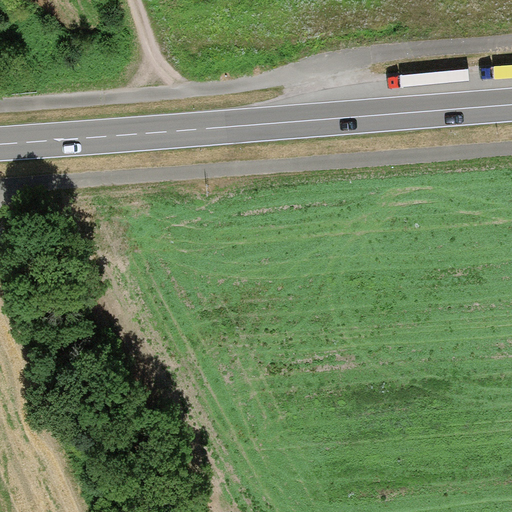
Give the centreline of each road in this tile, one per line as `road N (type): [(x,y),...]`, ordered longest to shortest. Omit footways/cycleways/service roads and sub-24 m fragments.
road 1 (track): [(0,195),(511,153)]
road 2 (primary): [(511,109),(0,144)]
road 3 (track): [(347,119),(324,72),(0,104)]
road 4 (track): [(324,72),(371,53),(511,38)]
